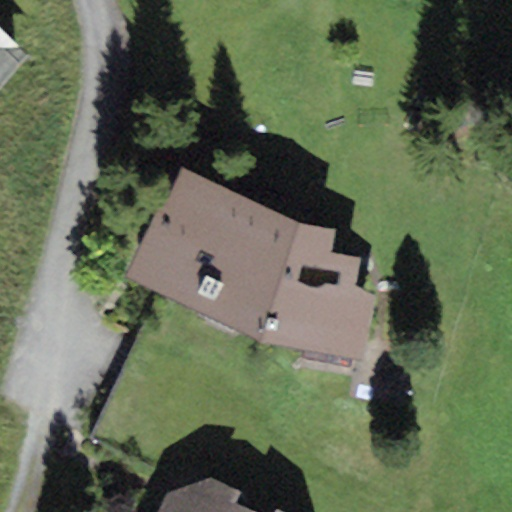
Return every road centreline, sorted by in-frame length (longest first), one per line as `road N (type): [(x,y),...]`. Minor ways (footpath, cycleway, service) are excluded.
road 1 (residential): [(93,0),(109,96),(43,391)]
road 2 (track): [(43,391),(14,511)]
